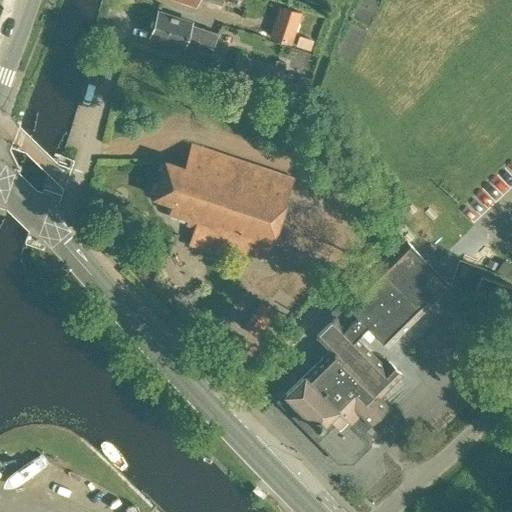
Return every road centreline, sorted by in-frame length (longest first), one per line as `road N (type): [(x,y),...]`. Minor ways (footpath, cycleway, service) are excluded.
road 1 (primary): [(308,511),(54,238)]
road 2 (residential): [(54,238),(67,218),(125,0)]
road 3 (unclassified): [(385,511),(478,425),(511,377)]
